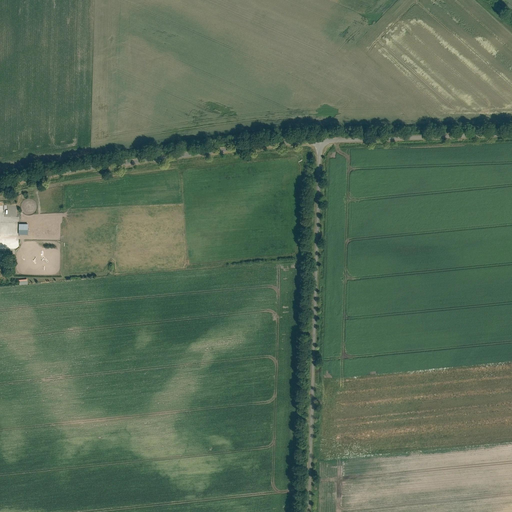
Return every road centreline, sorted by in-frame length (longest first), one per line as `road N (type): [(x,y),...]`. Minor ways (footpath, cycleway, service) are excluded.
road 1 (unclassified): [(320,141),(309,511)]
road 2 (residential): [(320,141),(0,184)]
road 3 (residential): [(511,134),(320,141)]
